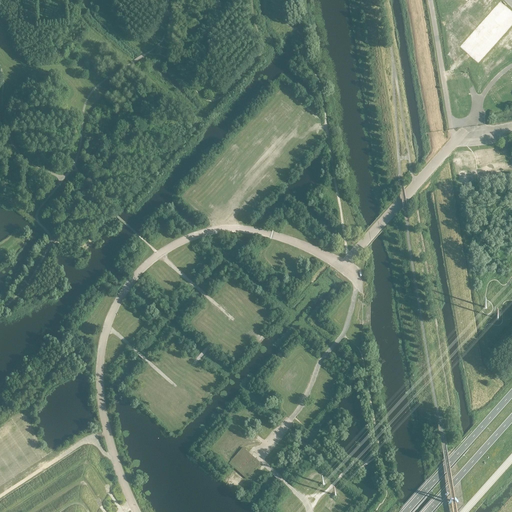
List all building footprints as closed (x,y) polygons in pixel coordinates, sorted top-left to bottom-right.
[(483,0),(454,34),(461,40),(494,0),(483,0)] [(511,45),(511,31),(485,62),(492,68),(511,45)] [(144,389),(140,393),(146,400),(150,396),(144,389)] [(314,418),(328,403),(324,400),(311,414),(314,418)] [(261,464),(243,448),(229,463),(247,480),(261,464)]
